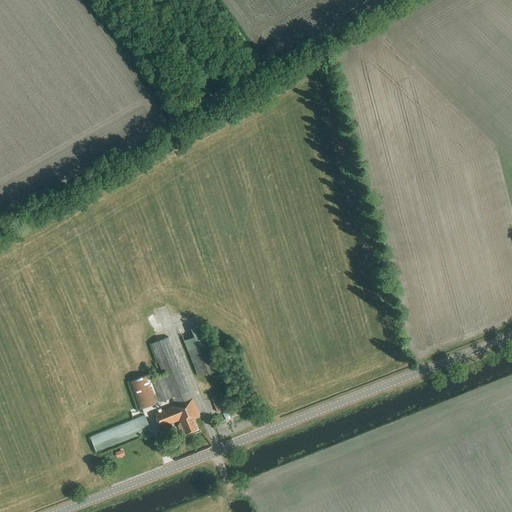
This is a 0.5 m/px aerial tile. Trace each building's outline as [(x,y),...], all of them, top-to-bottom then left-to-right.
[(136,371),(156,362),(141,324),(121,332),(136,371)] [(194,337),(184,341),(198,376),(218,369),(202,325),(191,329),(194,337)] [(199,417),(192,398),(167,338),(151,344),(163,375),(151,379),(160,403),(172,398),(174,406),(154,414),(160,428),(178,421),(183,435),(197,429),(193,419),(199,417)] [(148,375),(130,382),(140,411),(158,404),(148,375)] [(217,412),(226,409),(220,394),(211,398),(217,412)] [(96,454),(151,432),(144,416),(90,438),(96,454)]
